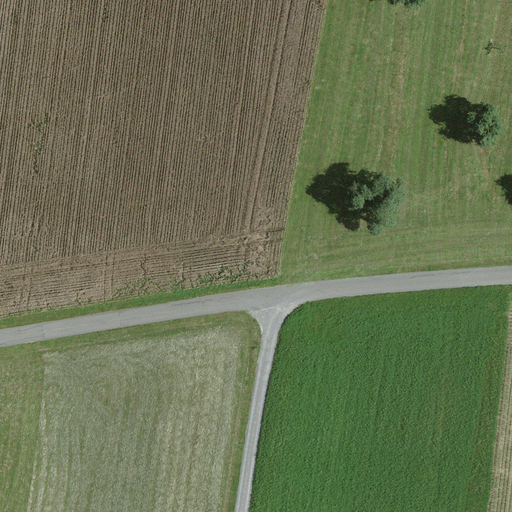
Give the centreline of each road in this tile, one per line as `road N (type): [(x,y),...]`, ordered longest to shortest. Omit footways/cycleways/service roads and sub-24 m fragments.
road 1 (unclassified): [(270,296),(0,335)]
road 2 (unclassified): [(270,296),(511,273)]
road 3 (track): [(238,511),(270,296)]
